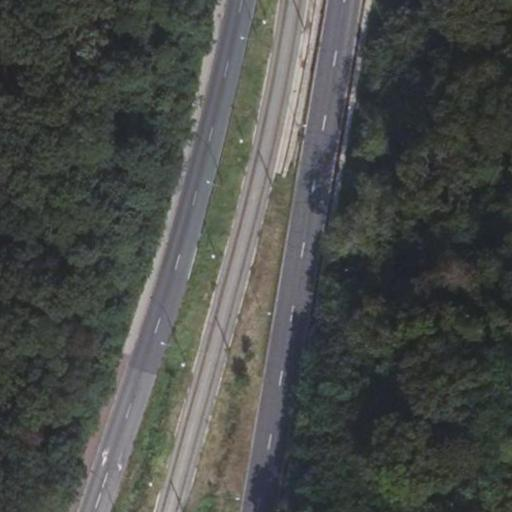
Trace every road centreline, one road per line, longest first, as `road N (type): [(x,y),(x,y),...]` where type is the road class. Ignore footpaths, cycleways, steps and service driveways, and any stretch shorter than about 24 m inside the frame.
road 1 (secondary): [(239,0),(189,217),(93,511)]
road 2 (secondary): [(256,511),(344,0)]
